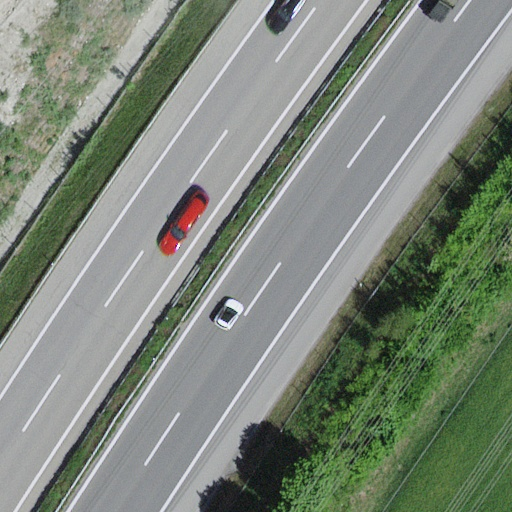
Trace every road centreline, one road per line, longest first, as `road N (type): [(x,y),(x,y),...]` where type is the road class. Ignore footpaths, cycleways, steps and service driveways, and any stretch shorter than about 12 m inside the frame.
road 1 (motorway): [(121,511),(471,0)]
road 2 (motorway): [(326,0),(0,476)]
